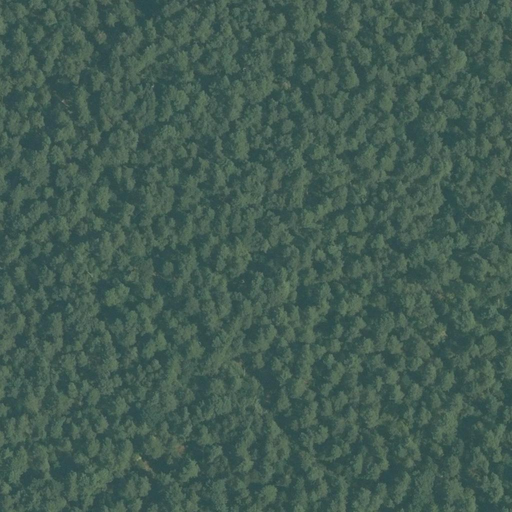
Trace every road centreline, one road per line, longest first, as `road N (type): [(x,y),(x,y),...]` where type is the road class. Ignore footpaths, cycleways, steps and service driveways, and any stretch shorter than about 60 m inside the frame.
road 1 (track): [(511,174),(373,247),(312,291),(289,317),(266,372),(267,403),(295,441),(324,472),(350,485),(383,482),(511,417)]
road 2 (track): [(61,94),(191,341),(205,356),(266,372)]
road 3 (track): [(0,267),(10,211),(49,105),(184,0)]
road 4 (track): [(104,511),(171,422),(207,405),(267,403)]
